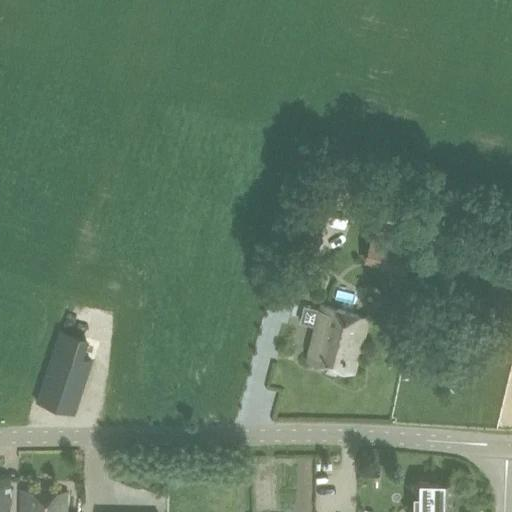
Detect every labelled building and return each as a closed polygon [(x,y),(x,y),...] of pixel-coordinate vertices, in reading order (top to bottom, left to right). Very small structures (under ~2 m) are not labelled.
[(353,172),(330,166),(321,195),(344,202),(353,172)] [(402,272),(413,237),(389,230),(378,265),(402,272)] [(286,281),(279,279),(277,285),(285,287),(286,281)] [(305,360),(353,373),(369,318),(321,304),(319,309),(303,305),(299,322),(315,326),(305,360)] [(53,348),(36,400),(74,413),(91,361),(53,348)] [(0,507),(6,507),(10,507),(11,474),(0,473),(0,507)] [(412,482),(412,511),(431,511),(432,511),(434,510),(434,499),(432,498),(431,495),(430,495),(430,483),(412,482)] [(451,511),(451,484),(430,483),(430,495),(431,495),(432,498),(434,499),(434,510),(432,511),(431,511),(451,511)] [(66,511),(67,491),(21,488),(20,511),(66,511)]
